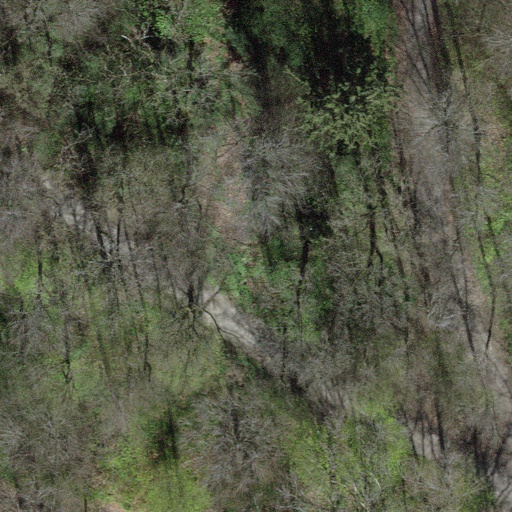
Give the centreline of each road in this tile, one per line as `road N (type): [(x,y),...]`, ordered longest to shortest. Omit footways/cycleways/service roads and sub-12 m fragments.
road 1 (track): [(511,501),(0,165)]
road 2 (track): [(511,439),(439,251),(424,178),(414,0)]
